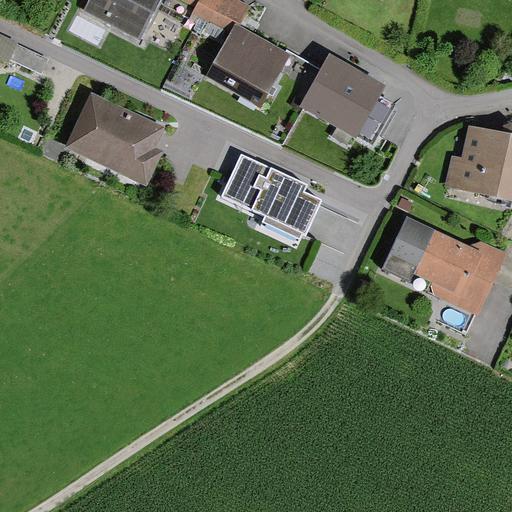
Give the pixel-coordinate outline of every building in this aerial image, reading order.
[(163,0),(92,0),(89,7),(144,36),(163,0)] [(251,10),(232,0),(176,0),(238,33),(251,10)] [(299,57),(243,27),(216,77),(272,107),(299,57)] [(386,86),(330,54),(300,106),(357,138),(386,86)] [(177,134),(100,97),(75,147),(152,184),(177,134)] [(363,130),(374,136),(385,115),(374,109),(363,130)] [(511,139),(481,132),(475,159),(460,156),(455,180),(511,192),(511,139)] [(308,184),(241,154),(221,197),(305,236),(322,200),(304,192),(308,184)] [(507,260),(441,231),(419,281),(485,310),(507,260)]
